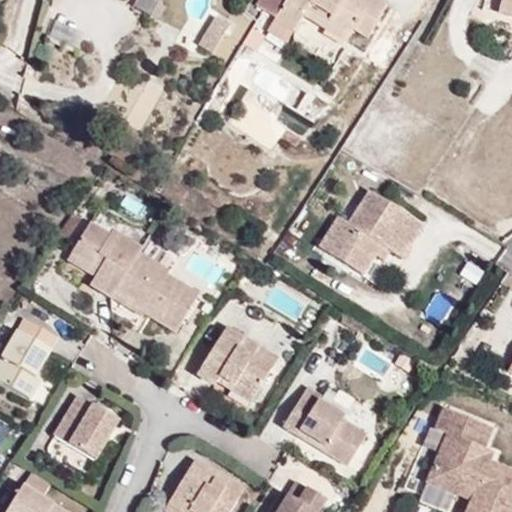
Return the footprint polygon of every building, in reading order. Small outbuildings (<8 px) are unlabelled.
[(347,0),(260,0),(255,10),(275,21),(273,24),(293,35),(302,19),(309,6),(330,18),(328,21),(352,34),(353,32),(367,39),(386,5),(377,0),(358,0),(356,5),(347,0)] [(485,0),(483,11),(496,13),(498,0),(485,0)] [(511,14),(511,0),(502,0),(500,11),(511,14)] [(309,6),(302,19),(346,44),(352,34),(328,21),(330,18),(309,6)] [(205,31),(210,23),(198,15),(193,23),(205,31)] [(205,31),(193,23),(180,43),(193,51),(205,31)] [(293,35),(273,24),(267,35),(287,46),(293,35)] [(52,25),(47,43),(73,49),(77,31),(52,25)] [(326,62),(342,48),(332,38),(317,52),(326,62)] [(145,80),(123,121),(139,129),(161,89),(145,80)] [(425,222),(372,188),(351,221),(341,214),(324,241),(367,268),(377,253),(383,243),(391,248),(403,256),(425,222)] [(70,212),(58,238),(75,246),(87,220),(70,212)] [(138,250),(141,245),(118,232),(114,241),(87,225),(72,251),(96,266),(84,285),(109,299),(138,250)] [(385,258),(391,248),(383,243),(377,253),(385,258)] [(186,288),(160,272),(164,265),(138,250),(109,299),(173,336),(196,294),(186,288)] [(89,278),(96,266),(72,251),(65,263),(89,278)] [(186,288),(196,294),(203,281),(194,275),(186,288)] [(263,303),(296,321),(309,298),(276,280),(263,303)] [(428,296),(432,322),(452,319),(449,293),(428,296)] [(39,365),(57,335),(21,312),(0,347),(0,385),(26,401),(46,370),(39,365)] [(271,367),(247,353),(255,341),(222,321),(192,375),(206,384),(209,382),(215,371),(233,381),(227,392),(250,405),(271,367)] [(278,354),(255,341),(247,353),(271,367),(278,354)] [(366,343),(339,381),(367,401),(394,362),(366,343)] [(227,392),(233,381),(215,371),(209,382),(227,392)] [(366,436),(341,420),(344,416),(343,415),(321,400),(323,396),(320,394),(305,385),(277,430),(345,471),(366,436)] [(323,396),(321,400),(343,415),(352,402),(339,393),(336,385),(328,386),(326,385),(320,394),(323,396)] [(91,465),(116,423),(70,394),(45,437),(91,465)] [(510,511),(511,509),(511,473),(488,464),(492,452),(483,448),(463,440),(471,418),(440,406),(430,432),(443,438),(423,486),(469,504),(465,511),(510,511)] [(483,448),(491,426),(471,418),(463,440),(483,448)] [(228,511),(240,493),(192,462),(161,511),(228,511)] [(322,511),(329,501),(294,480),(273,511),(322,511)] [(63,511),(17,482),(0,508),(0,511),(63,511)] [(440,511),(465,511),(469,504),(423,486),(416,503),(440,511)]
